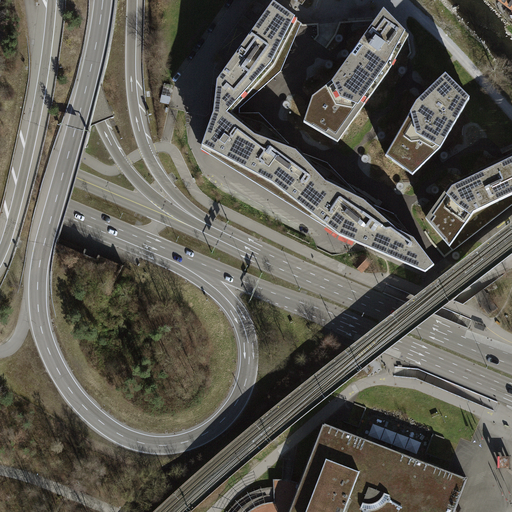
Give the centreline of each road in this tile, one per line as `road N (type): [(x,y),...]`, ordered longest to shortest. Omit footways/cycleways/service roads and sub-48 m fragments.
road 1 (motorway): [(166,253),(229,301),(247,336),(243,389),(206,433),(170,445),(117,433),(70,390),(42,333),(38,264),(102,0)]
road 2 (secondary): [(166,253),(503,385)]
road 3 (residential): [(244,0),(204,55),(195,120),(203,162),(342,251)]
road 4 (motorway): [(266,258),(197,214),(155,169),(132,88),(133,0)]
road 5 (motorway): [(217,238),(141,185),(110,143),(86,73),(77,0)]
road 6 (secondary): [(511,361),(266,258)]
road 7 (motorway): [(51,0),(40,98),(0,255)]
road 8 (secondary): [(217,238),(0,143)]
road 9 (secondary): [(0,183),(166,253)]
